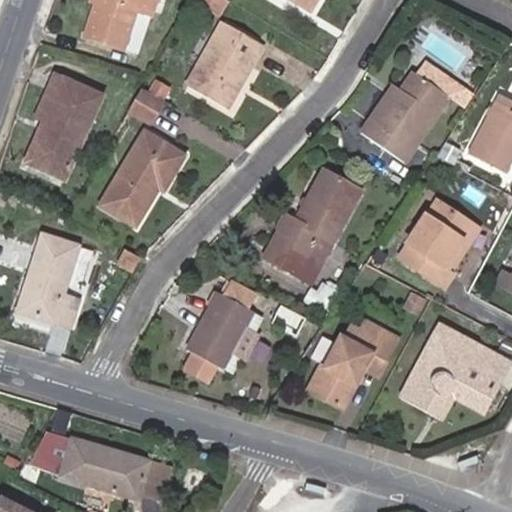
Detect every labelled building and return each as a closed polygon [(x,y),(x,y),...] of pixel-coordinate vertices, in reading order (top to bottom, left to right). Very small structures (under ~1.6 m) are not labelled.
[(98,0),(97,4),(94,4),(83,37),(121,51),(128,32),(134,16),(147,21),(154,0),(98,0)] [(199,0),(198,4),(211,12),(219,0),(199,0)] [(219,0),(211,12),(216,16),(226,2),(221,0),(219,0)] [(311,11),(318,0),(310,0),(306,8),(311,11)] [(134,16),(128,32),(142,36),(147,21),(134,16)] [(264,46),(220,22),(185,85),(228,110),(264,46)] [(142,56),(147,40),(129,35),(124,51),(142,56)] [(386,93),(359,131),(404,162),(458,85),(452,81),(444,93),(438,89),(412,72),(400,89),(393,98),(386,93)] [(50,106),(42,122),(24,163),(64,181),(104,96),(54,74),(41,101),(50,106)] [(446,77),(438,89),(444,93),(452,81),(446,77)] [(393,84),(386,93),(393,98),(400,89),(393,84)] [(165,104),(143,92),(130,113),(152,125),(165,104)] [(511,101),(500,95),(497,102),(511,109),(511,101)] [(34,118),(42,122),(50,106),(41,101),(34,118)] [(511,109),(497,102),(468,154),(505,174),(511,160),(511,109)] [(184,156),(145,132),(99,205),(134,226),(159,188),(163,190),(184,156)] [(463,151),(449,143),(440,158),(455,165),(463,151)] [(317,237),(330,245),(360,191),(322,170),(295,221),(286,216),(264,256),(297,275),(317,237)] [(413,173),(404,187),(410,191),(419,177),(413,173)] [(441,266),(469,220),(433,199),(397,258),(444,287),(453,273),(449,270),(441,266)] [(477,225),(469,220),(441,266),(449,270),(477,225)] [(79,245),(41,233),(16,312),(70,328),(80,299),(63,294),(79,245)] [(310,282),(330,245),(317,237),(297,275),(310,282)] [(116,264),(132,273),(141,257),(124,249),(116,264)] [(511,273),(502,268),(494,284),(511,294),(511,273)] [(314,290),(307,302),(327,314),(341,293),(324,282),(319,292),(314,290)] [(263,318),(247,309),(253,297),(230,284),(223,297),(216,293),(186,351),(195,356),(188,372),(208,382),(216,367),(233,376),(263,318)] [(419,320),(428,305),(410,295),(402,311),(419,320)] [(297,315),(283,307),(274,322),(289,329),(297,315)] [(374,354),(388,360),(399,339),(366,321),(363,327),(355,323),(348,336),(343,333),(328,363),(325,361),(309,390),(339,407),(353,381),(357,383),(363,373),(374,354)] [(474,381),(496,392),(510,365),(438,326),(401,398),(423,410),(432,393),(435,395),(439,396),(442,396),(445,395),(448,392),(450,390),(451,386),(467,395),(474,381)] [(374,354),(363,373),(377,380),(388,360),(374,354)] [(353,381),(339,407),(344,410),(357,383),(353,381)] [(484,416),(496,392),(474,381),(467,395),(451,386),(450,390),(448,392),(445,395),(442,396),(439,396),(435,395),(432,393),(423,410),(440,419),(451,399),(484,416)] [(171,469),(72,439),(60,477),(140,501),(142,494),(162,500),(171,469)] [(27,507),(35,491),(0,473),(0,482),(5,485),(0,494),(27,507)] [(27,511),(1,498),(0,499),(0,511),(27,511)]
